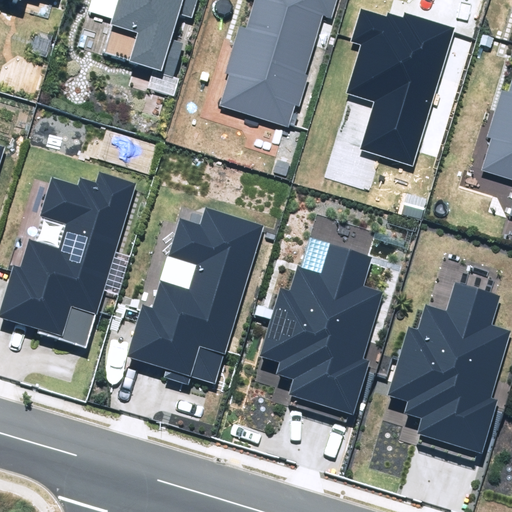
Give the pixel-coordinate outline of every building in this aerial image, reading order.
[(102,53),(174,76),(184,44),(172,40),(181,14),(193,18),(198,0),(89,0),(86,11),(113,19),(102,53)] [(219,106),(287,127),(294,105),(299,106),(309,74),(306,72),(323,15),(331,18),(336,0),(254,0),(246,28),(240,26),(226,73),(229,74),(219,106)] [(360,150),(413,167),(456,28),(405,12),(403,17),(388,13),(387,16),(361,8),(350,41),(361,45),(345,93),(375,102),(360,150)] [(481,171),(511,179),(511,56),(511,83),(509,92),(501,90),(487,136),(491,137),(481,171)] [(38,333),(86,348),(136,182),(99,171),(96,182),(80,178),(78,185),(51,177),(39,217),(67,225),(60,248),(29,239),(21,267),(15,266),(0,315),(0,317),(40,329),(38,333)] [(191,377),(215,384),(265,226),(206,207),(200,225),(180,218),(152,308),(142,305),(126,356),(166,369),(163,378),(188,386),(191,377)] [(289,397),(354,416),(369,363),(361,360),(381,295),(362,289),(371,259),(325,245),(317,274),(297,268),(290,291),(279,288),(258,358),(280,364),(276,377),(293,382),(289,397)] [(418,434),(483,453),(499,400),(491,398),(510,332),(492,327),(501,296),(454,282),(446,311),(426,305),(419,329),(408,325),(387,395),(409,402),(406,414),(423,419),(418,434)]
